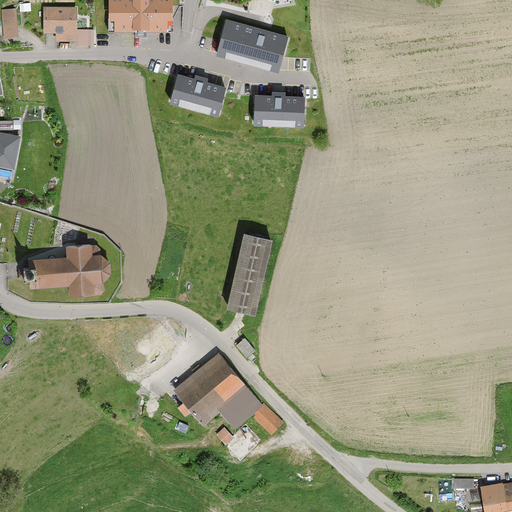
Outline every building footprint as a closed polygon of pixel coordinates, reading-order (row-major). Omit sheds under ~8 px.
[(170,28),(170,0),(109,0),(109,28),(170,28)] [(81,8),(48,8),(48,33),(58,33),(58,43),(81,43),(81,8)] [(18,9),(2,10),(5,38),(21,37),(18,9)] [(287,39),(225,22),(216,53),(279,70),(287,39)] [(225,89),(177,76),(171,101),(218,114),(225,89)] [(305,99),(255,97),(254,122),(304,124),(305,99)] [(0,161),(13,164),(19,134),(0,130),(0,161)] [(283,240),(251,232),(233,308),(264,316),(283,240)] [(166,236),(161,271),(180,273),(184,238),(166,236)] [(76,257),(36,259),(38,288),(77,286),(78,297),(106,295),(111,290),(111,284),(120,275),(119,262),(111,254),(104,254),(103,245),(75,246),(76,257)] [(169,317),(138,344),(158,367),(189,341),(169,317)] [(247,355),(256,348),(245,336),(237,343),(247,355)] [(286,425),(222,353),(179,391),(208,423),(223,410),(240,428),(254,416),(273,437),(286,425)] [(165,399),(153,390),(146,399),(158,408),(165,399)] [(455,476),(455,486),(474,486),(474,476),(455,476)] [(511,511),(511,480),(472,486),(475,511),(511,511)]
